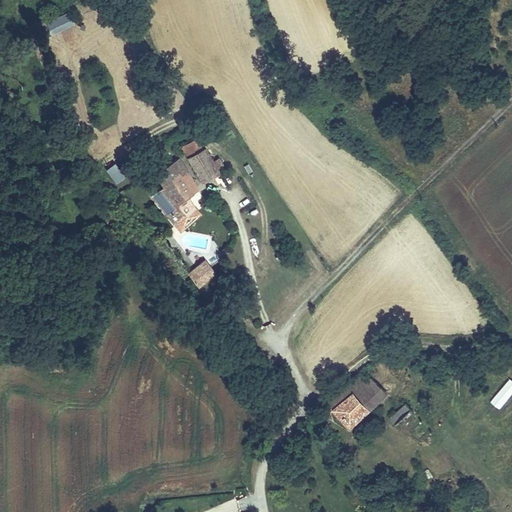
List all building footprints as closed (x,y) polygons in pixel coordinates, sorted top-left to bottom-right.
[(70,13),(45,22),(49,36),(75,28),(70,13)] [(180,153),(186,162),(197,155),(191,147),(180,153)] [(197,155),(186,162),(201,184),(217,174),(202,151),(197,155)] [(186,205),(193,200),(182,181),(187,177),(176,161),(154,177),(163,189),(158,193),(172,212),(166,216),(174,230),(193,217),(186,205)] [(116,184),(125,178),(116,163),(106,169),(116,184)] [(182,181),(193,200),(200,196),(187,177),(182,181)] [(103,238),(118,253),(124,247),(109,232),(103,238)] [(216,276),(205,264),(190,276),(201,289),(216,276)] [(361,374),(328,404),(337,413),(369,383),(361,374)] [(488,401),(498,410),(511,393),(511,380),(509,378),(488,401)] [(369,383),(337,413),(351,429),(387,394),(373,380),(369,383)] [(423,404),(414,412),(399,427),(417,446),(440,424),(423,404)] [(399,427),(414,412),(407,405),(392,419),(399,427)]
